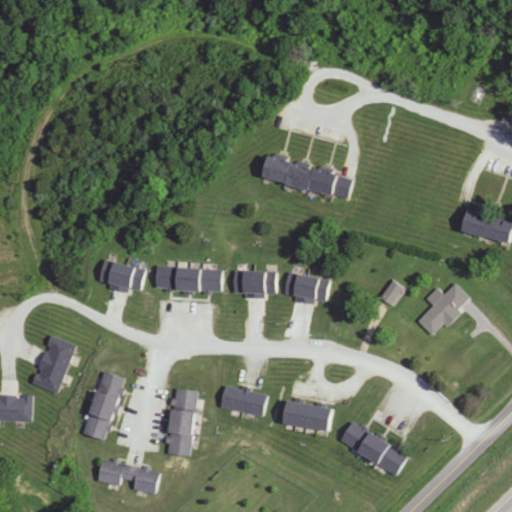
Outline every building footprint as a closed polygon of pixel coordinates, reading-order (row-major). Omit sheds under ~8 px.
[(273,157),(267,178),(350,201),(356,180),(273,157)] [(511,243),(511,220),(472,212),(467,233),(511,243)] [(101,284),(143,294),(148,271),(107,261),(101,284)] [(225,295),(226,271),(159,268),(158,292),(225,295)] [(236,297),(280,297),(280,273),(236,273),(236,297)] [(287,298),(328,305),(333,281),(291,274),(287,298)] [(387,301),(396,306),(404,288),(395,284),(387,301)] [(430,301),(437,308),(421,323),(436,339),(475,302),(459,285),(447,297),(441,290),(430,301)] [(59,396),(79,346),(54,336),(34,385),(59,396)] [(110,443),(128,379),(105,372),(87,436),(110,443)] [(266,417),(271,394),(227,386),(223,409),(266,417)] [(170,455),(194,458),(202,392),(177,389),(170,455)] [(34,396),(0,396),(0,423),(34,423),(34,396)] [(333,432),(337,409),(290,400),(286,423),(333,432)] [(344,442),(400,475),(412,455),(355,422),(344,442)] [(100,482),(124,486),(125,480),(137,482),(135,491),(159,495),(163,470),(104,461),(100,482)]
